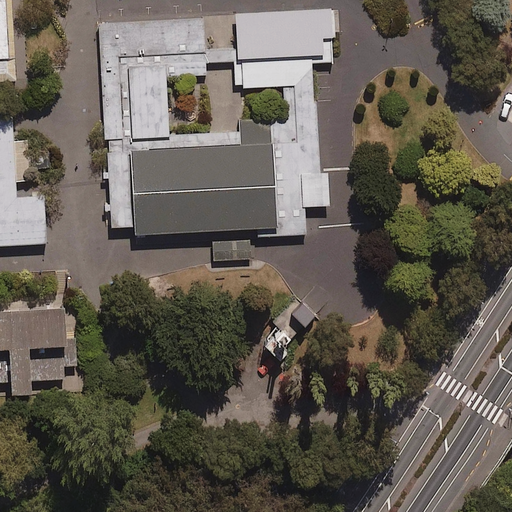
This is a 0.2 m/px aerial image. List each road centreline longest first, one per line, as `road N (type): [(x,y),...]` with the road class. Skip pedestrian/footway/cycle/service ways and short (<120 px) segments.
road 1 (secondary): [(363,511),(511,290)]
road 2 (secondary): [(511,362),(416,511)]
